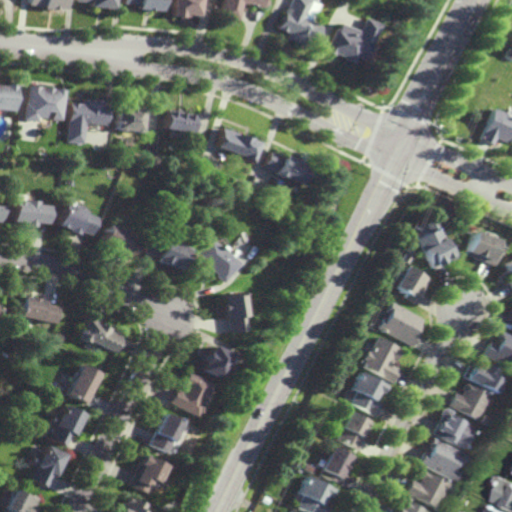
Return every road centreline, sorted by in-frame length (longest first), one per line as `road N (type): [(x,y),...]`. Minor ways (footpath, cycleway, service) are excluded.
road 1 (secondary): [(474,0),(215,511)]
road 2 (residential): [(0,258),(80,274),(141,301),(158,321),(158,342),(73,511)]
road 3 (residential): [(407,137),(258,63),(125,43),(65,48)]
road 4 (residential): [(65,48),(260,93),(396,159)]
road 5 (residential): [(360,511),(463,308)]
road 6 (residential): [(396,159),(511,209)]
